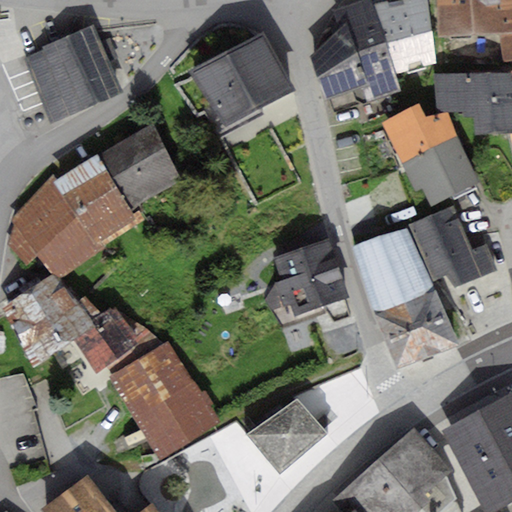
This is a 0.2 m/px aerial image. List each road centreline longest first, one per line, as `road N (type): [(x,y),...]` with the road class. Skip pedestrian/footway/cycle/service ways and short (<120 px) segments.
road 1 (residential): [(269,0),(331,237),(379,368),(409,408)]
road 2 (residential): [(31,161),(130,103),(211,10)]
road 3 (residential): [(211,10),(28,0)]
road 4 (tertiary): [(409,408),(296,511)]
